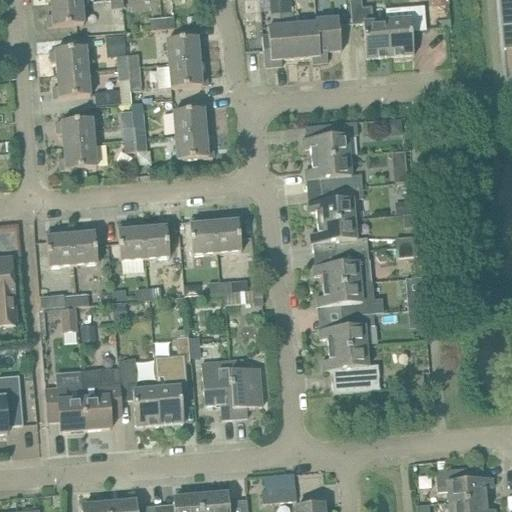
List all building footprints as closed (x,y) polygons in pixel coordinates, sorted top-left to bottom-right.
[(120,0),(111,0),(110,0),(111,11),(122,10),(120,0)] [(272,0),(273,13),(294,12),(293,0),(272,0)] [(391,59),(387,23),(373,25),(371,10),(362,10),(360,0),(349,0),(351,27),(363,26),(365,61),(391,59)] [(511,26),(511,0),(499,0),(502,27),(511,26)] [(81,2),(50,5),(51,17),(46,18),(47,30),(83,27),(81,2)] [(391,59),(413,57),(409,9),(386,11),(387,23),(391,59)] [(173,19),(161,20),(162,32),(174,30),(173,19)] [(162,32),(161,20),(149,21),(150,33),(162,32)] [(319,22),(322,65),(327,64),(326,55),(341,53),(338,21),(319,22)] [(315,26),(300,27),(302,60),(311,60),(312,66),(322,65),(319,22),(314,23),(315,26)] [(302,60),(300,27),(280,29),(283,62),(302,60)] [(283,62),(280,29),(267,30),(268,37),(261,38),(264,70),(282,68),(281,62),(283,62)] [(124,35),(105,36),(107,56),(125,54),(124,35)] [(165,42),(166,44),(157,44),(158,62),(167,62),(168,67),(199,64),(198,52),(203,51),(202,39),(165,42)] [(57,77),(87,74),(85,49),(49,53),(50,65),(55,64),(57,77)] [(128,70),(138,69),(137,56),(127,57),(128,70)] [(128,70),(127,57),(116,58),(117,71),(128,70)] [(199,64),(168,67),(170,91),(207,88),(206,76),(200,77),(199,64)] [(140,92),(138,69),(128,70),(129,82),(130,93),(140,92)] [(129,82),(128,70),(117,71),(118,83),(129,82)] [(87,74),(57,77),(58,89),(52,90),(53,102),(89,99),(87,74)] [(119,93),(94,95),(95,108),(120,106),(119,93)] [(174,139),(205,136),(204,123),(210,123),(209,111),(172,114),(174,139)] [(63,148),(94,146),(91,121),(55,124),(56,136),(62,136),(63,148)] [(311,162),(349,158),(347,138),(357,137),(356,125),(324,128),(325,139),(301,141),(302,151),(310,151),(311,162)] [(134,141),(133,129),(122,130),(123,142),(134,141)] [(144,129),(133,129),(134,141),(145,140),(144,129)] [(205,136),(174,139),(177,163),(213,160),(212,148),(206,148),(205,136)] [(146,152),(145,140),(134,141),(135,153),(146,152)] [(134,141),(123,142),(124,154),(135,153),(134,141)] [(94,146),(63,148),(64,161),(58,161),(59,173),(96,170),(94,146)] [(349,158),(311,162),(312,172),(304,173),(305,183),(329,181),(330,193),(362,190),(359,157),(349,158)] [(407,173),(394,174),(395,185),(408,184),(407,173)] [(362,190),(330,193),(331,203),(307,205),(308,215),(315,214),(316,226),(354,222),(353,202),(363,201),(362,190)] [(393,219),(409,217),(408,203),(391,204),(393,219)] [(213,225),(216,256),(241,254),(238,218),(226,219),(226,224),(213,225)] [(216,256),(213,225),(201,226),(201,221),(188,222),(192,258),(216,256)] [(354,222),(316,226),(317,235),(310,236),(311,246),(334,244),(335,256),(367,253),(366,241),(356,242),(354,222)] [(154,230),(142,231),(144,262),(169,260),(166,224),(154,225),(154,230)] [(144,262),(142,231),(129,232),(129,227),(117,228),(120,264),(144,262)] [(83,236),(70,237),(73,268),(97,266),(94,230),(82,231),(83,236)] [(73,268),(70,237),(58,238),(57,233),(45,234),(48,270),(73,268)] [(398,251),(412,250),(411,239),(397,240),(398,251)] [(413,258),(412,250),(398,251),(398,260),(413,258)] [(367,253),(335,256),(336,266),(313,268),(314,278),(321,278),(322,290),(360,287),(360,286),(370,286),(368,265),(367,253)] [(378,253),(375,259),(379,264),(385,263),(387,258),(384,253),(378,253)] [(0,328),(16,327),(14,302),(11,260),(0,261),(0,328)] [(421,281),(405,282),(408,314),(424,313),(421,281)] [(220,297),(221,296),(232,295),(231,284),(219,285),(220,297)] [(220,297),(219,285),(205,286),(206,298),(220,297)] [(360,287),(322,290),(323,299),(316,300),(316,310),(340,308),(341,321),(373,318),(372,305),(361,306),(360,287)] [(145,292),(146,303),(158,302),(157,291),(145,292)] [(146,303),(145,292),(133,293),(134,304),(146,303)] [(124,293),(111,294),(112,306),(125,305),(124,293)] [(252,294),(232,295),(221,296),(222,307),(253,305),(252,294)] [(109,295),(99,295),(100,307),(110,306),(109,295)] [(85,298),(74,299),(75,309),(86,308),(85,298)] [(75,309),(74,299),(63,300),(64,310),(75,309)] [(128,306),(116,307),(117,319),(129,319),(128,306)] [(75,309),(64,310),(61,311),(62,333),(76,333),(75,309)] [(373,318),(341,321),(342,330),(318,332),(319,342),(326,341),(328,354),(365,350),(363,330),(374,329),(373,318)] [(94,343),(93,326),(81,327),(82,344),(94,343)] [(151,345),(166,344),(165,330),(150,331),(151,345)] [(190,359),(199,359),(197,339),(188,340),(190,359)] [(177,374),(188,373),(185,341),(174,342),(177,374)] [(365,350),(328,354),(328,363),(321,363),(322,373),(330,373),(332,395),(331,395),(331,397),(380,392),(377,367),(367,368),(365,350)] [(158,427),(155,391),(136,393),(134,362),(118,363),(121,404),(133,403),(135,429),(158,427)] [(227,364),(232,421),(247,420),(246,410),(261,409),(258,371),(243,372),(242,363),(227,364)] [(232,421),(227,364),(200,366),(204,409),(219,408),(220,422),(232,421)] [(79,371),(81,401),(84,433),(110,431),(109,419),(121,418),(118,386),(113,387),(111,368),(79,371)] [(155,391),(158,427),(183,425),(179,378),(166,380),(167,389),(155,391)] [(423,388),(423,378),(412,379),(413,389),(423,388)] [(0,436),(7,436),(6,429),(22,428),(18,379),(0,380),(0,436)] [(84,433),(81,401),(66,403),(66,391),(45,392),(47,424),(59,423),(60,435),(84,433)] [(448,506),(486,503),(485,491),(492,490),(491,480),(483,481),(482,469),(435,473),(436,495),(447,494),(448,506)] [(262,507),(296,504),(295,490),(261,493),(262,507)] [(200,511),(228,511),(227,496),(223,496),(223,493),(212,494),(213,497),(200,498),(200,511)] [(198,511),(198,499),(173,501),(173,511),(198,511)] [(486,511),(486,503),(448,506),(448,511),(494,511),(489,511),(486,511)]
